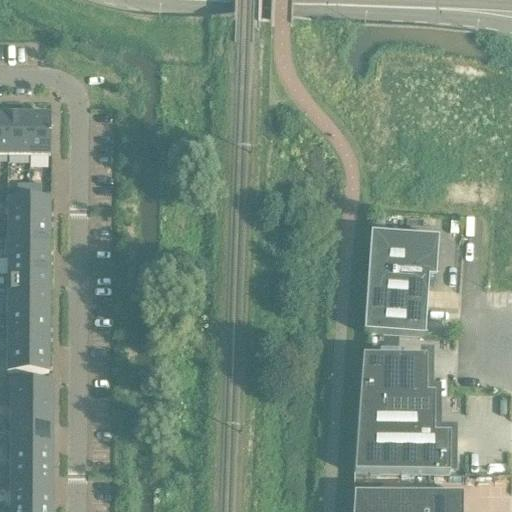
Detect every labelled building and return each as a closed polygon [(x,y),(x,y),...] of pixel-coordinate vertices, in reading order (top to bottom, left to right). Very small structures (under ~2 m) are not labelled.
[(7,118),(7,159),(29,159),(29,118),(7,118)] [(49,159),(49,118),(29,118),(29,159),(49,159)] [(17,187),(17,196),(29,196),(29,187),(17,187)] [(29,187),(29,196),(40,196),(41,187),(29,187)] [(49,202),(7,202),(7,222),(49,222),(49,202)] [(375,217),(374,233),(383,234),(384,218),(375,217)] [(49,241),(49,222),(7,222),(7,241),(49,241)] [(370,236),(363,336),(424,340),(428,282),(435,282),(438,241),(370,236)] [(48,261),(49,241),(7,241),(7,260),(48,261)] [(7,280),(48,280),(48,261),(7,260),(7,280)] [(7,299),(48,299),(48,280),(7,280),(7,299)] [(7,318),(48,318),(48,299),(7,299),(7,318)] [(7,337),(48,337),(48,318),(7,318),(7,337)] [(7,356),(48,357),(48,337),(7,337),(7,356)] [(48,377),(48,357),(7,356),(6,377),(48,377)] [(362,360),(359,397),(425,398),(425,361),(362,360)] [(52,405),(52,385),(10,385),(10,405),(52,405)] [(359,397),(356,437),(433,438),(433,398),(425,398),(359,397)] [(51,427),(52,405),(10,405),(10,426),(51,427)] [(51,448),(51,427),(10,426),(10,448),(51,448)] [(449,438),(433,438),(356,437),(353,477),(448,478),(449,438)] [(51,470),(51,448),(10,448),(10,470),(51,470)] [(51,491),(51,470),(10,470),(10,491),(51,491)] [(50,511),(51,491),(10,491),(9,511),(50,511)] [(353,497),(352,511),(461,511),(462,498),(353,497)]
